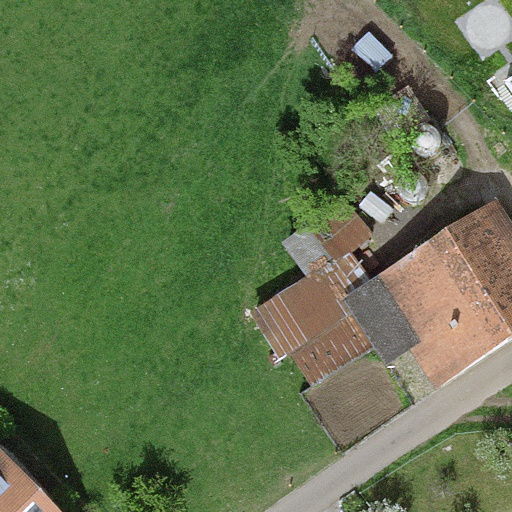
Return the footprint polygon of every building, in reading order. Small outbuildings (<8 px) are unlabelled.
[(435,157),(437,151),(437,146),(435,141),(431,137),(426,134),(421,134),(415,136),(411,140),(409,145),(409,151),(411,156),(415,160),(420,163),(426,163),(431,161),(435,157)] [(420,183),(415,180),(409,179),(403,180),(398,184),(396,189),(395,195),(396,200),(400,205),(405,208),(411,208),(416,207),(421,203),(424,198),(424,193),(423,188),(420,183)] [(511,261),(481,214),(369,287),(437,391),(511,342),(511,261)] [(308,391),(372,349),(323,275),(252,322),(279,364),(287,358),(308,391)] [(45,511),(0,464),(0,511),(45,511)]
